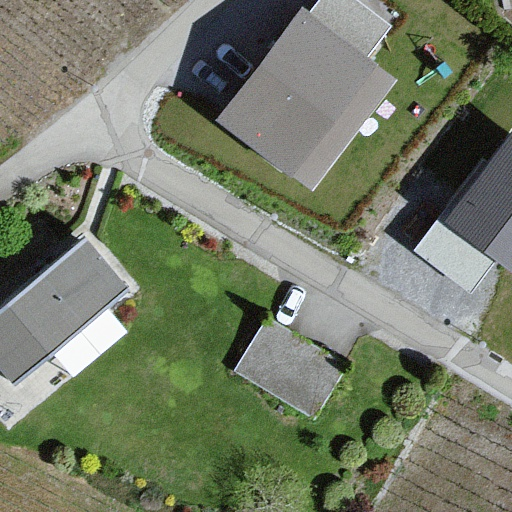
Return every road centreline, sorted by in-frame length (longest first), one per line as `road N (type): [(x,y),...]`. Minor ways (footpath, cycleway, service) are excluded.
road 1 (residential): [(107,123),(184,182),(511,394)]
road 2 (residential): [(107,123),(226,0)]
road 3 (residential): [(0,196),(76,155),(107,123)]
